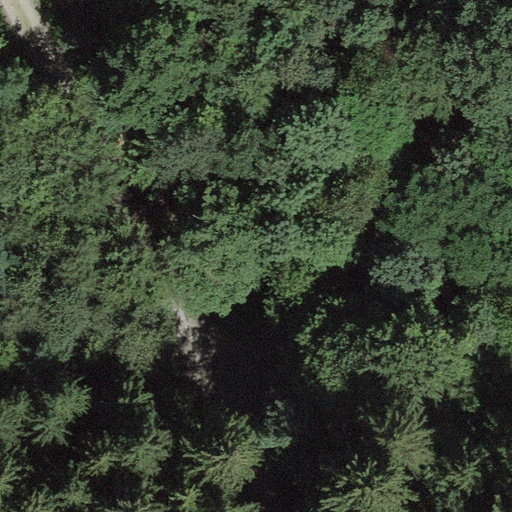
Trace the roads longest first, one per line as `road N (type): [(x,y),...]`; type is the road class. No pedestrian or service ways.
road 1 (track): [(21,0),(158,310),(265,429)]
road 2 (track): [(265,429),(406,136),(426,0)]
